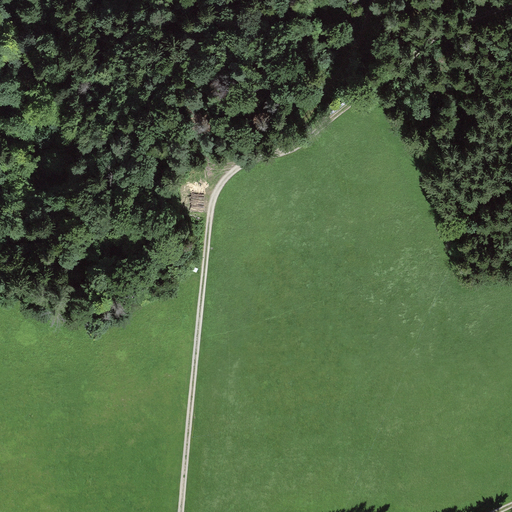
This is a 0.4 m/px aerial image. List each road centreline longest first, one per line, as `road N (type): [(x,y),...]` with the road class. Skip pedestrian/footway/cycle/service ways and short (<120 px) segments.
road 1 (track): [(511,5),(468,15),(298,147),(241,165),(221,185),(210,215),(181,511)]
road 2 (track): [(376,0),(345,66),(267,156)]
